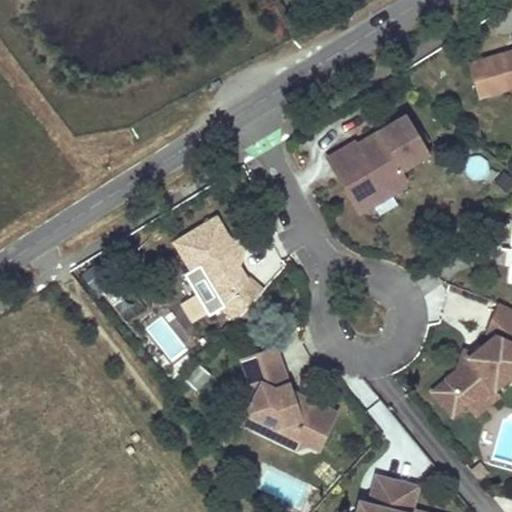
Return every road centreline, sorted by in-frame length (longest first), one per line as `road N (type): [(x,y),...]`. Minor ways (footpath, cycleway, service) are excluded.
road 1 (track): [(35,244),(245,511)]
road 2 (tertiary): [(245,111),(0,267)]
road 3 (residential): [(245,111),(320,250),(368,317)]
road 4 (tertiary): [(422,0),(245,111)]
